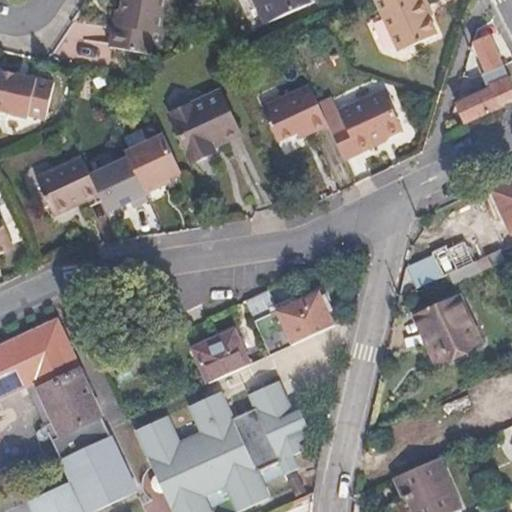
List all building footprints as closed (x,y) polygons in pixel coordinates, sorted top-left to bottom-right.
[(158,40),(166,0),(121,0),(115,28),(112,27),(106,50),(146,59),(151,39),(158,40)] [(317,1),(316,0),(257,0),(260,6),(262,5),(270,23),(317,1)] [(440,33),(427,6),(426,2),(429,0),(380,0),(404,50),(440,33)] [(501,66),(490,37),(475,43),(486,74),(501,66)] [(511,97),(511,91),(501,66),(486,74),(493,90),(461,104),(459,106),(465,122),(500,107),(499,102),(511,97)] [(50,122),(58,85),(1,71),(0,76),(0,117),(9,120),(13,116),(31,121),(32,118),(50,122)] [(331,124),(313,85),(264,107),(279,140),(312,126),(314,131),(331,124)] [(405,129),(388,91),(343,111),(347,121),(333,127),(347,160),(375,148),(374,143),(405,129)] [(242,135),(222,92),(171,115),(194,164),(218,153),(216,147),(242,135)] [(171,177),(183,171),(166,135),(128,153),(131,158),(93,176),(100,190),(102,194),(110,212),(133,201),(136,206),(150,199),(147,192),(162,185),(160,182),(171,177)] [(57,216),(78,207),(102,194),(84,155),(39,177),(57,216)] [(162,185),(173,180),(171,177),(160,182),(162,185)] [(511,231),(511,183),(494,192),(511,232),(511,231)] [(0,256),(17,249),(0,212),(0,256)] [(471,262),(508,245),(502,234),(490,239),(485,230),(406,266),(416,287),(444,274),(449,286),(476,274),(471,262)] [(277,310),(268,290),(245,301),(254,320),(277,310)] [(337,323),(331,310),(334,309),(329,297),(326,299),(321,290),(254,320),(269,354),(337,323)] [(474,340),(455,299),(416,317),(428,345),(425,347),(430,359),(474,340)] [(85,377),(58,321),(0,347),(0,398),(38,381),(45,396),(85,377)] [(251,362),(236,329),(195,348),(210,381),(251,362)] [(511,375),(499,381),(511,409),(511,375)] [(102,415),(85,377),(45,396),(62,434),(102,415)] [(300,409),(292,412),(283,394),(278,381),(271,383),(269,378),(254,385),(256,391),(248,394),(254,407),(232,417),(222,396),(220,391),(188,406),(190,410),(200,431),(178,441),(167,416),(135,430),(155,475),(151,478),(149,483),(150,488),(153,492),(157,493),(163,491),(172,511),(210,511),(203,495),(225,485),(237,511),(269,497),(257,470),(279,460),(285,473),(298,467),(292,454),(301,451),(297,440),(304,438),(300,428),(307,426),(300,409)] [(447,511),(456,508),(434,459),(393,477),(402,500),(410,497),(416,511),(447,511)] [(325,479),(318,462),(309,466),(316,482),(325,479)]
